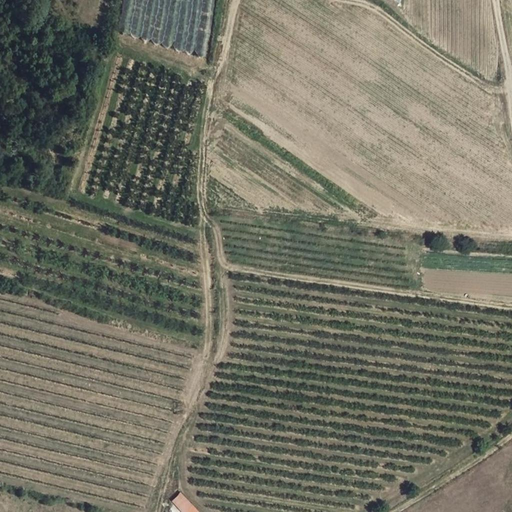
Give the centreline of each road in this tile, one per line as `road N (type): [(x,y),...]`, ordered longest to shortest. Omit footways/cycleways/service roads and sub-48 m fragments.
road 1 (track): [(364,511),(475,445),(511,411)]
road 2 (track): [(511,437),(483,464),(398,511)]
